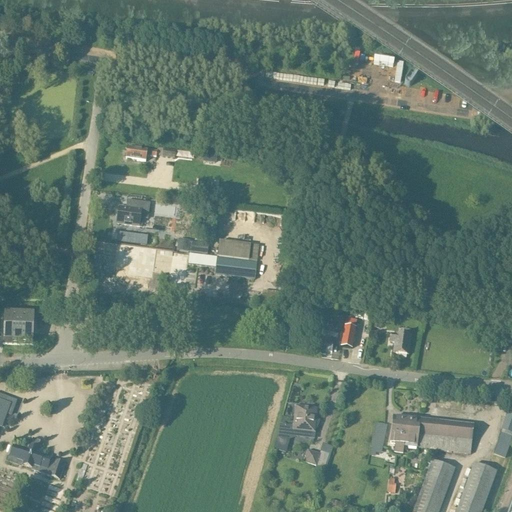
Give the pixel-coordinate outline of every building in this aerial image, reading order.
[(156,153),(146,151),(126,149),(125,160),(145,162),(146,156),(155,158),(156,153)] [(174,158),(175,151),(162,150),(157,149),(156,157),(161,158),(161,157),(174,158)] [(197,197),(209,198),(210,188),(198,186),(197,197)] [(148,213),(149,204),(130,202),(129,209),(118,207),(116,224),(113,224),(112,229),(115,229),(116,226),(139,229),(141,212),(148,213)] [(118,234),(116,243),(138,246),(140,237),(118,234)] [(207,256),(209,245),(190,243),(190,241),(179,239),(177,252),(207,256)] [(254,281),(257,264),(216,259),(216,258),(189,255),(187,265),(215,269),(214,276),(254,281)] [(4,312),(2,346),(17,346),(19,312),(4,312)] [(19,312),(17,346),(32,347),(34,313),(19,312)] [(344,328),(340,348),(351,350),(354,330),(355,324),(346,322),(345,328),(344,328)] [(410,338),(390,335),(389,343),(395,343),(393,354),(399,355),(400,357),(403,357),(405,356),(407,356),(410,338)] [(336,352),(336,344),(337,341),(333,340),(333,339),(324,338),(321,355),(325,355),(325,353),(331,354),(331,352),(336,352)] [(2,426),(6,416),(5,416),(6,414),(10,416),(15,402),(6,399),(4,404),(2,403),(0,401),(0,427),(1,428),(2,426)] [(280,427),(273,453),(286,456),(289,443),(296,440),(303,441),(304,433),(314,434),(317,410),(295,408),(293,428),(280,427)] [(511,414),(507,413),(492,455),(504,459),(511,435),(511,414)] [(421,450),(424,422),(393,418),(390,444),(395,445),(394,452),(403,453),(403,448),(421,450)] [(470,456),(473,428),(424,422),(421,450),(470,456)] [(372,440),(384,442),(385,436),(384,436),(386,426),(375,424),(372,440)] [(51,459),(41,456),(42,456),(37,454),(37,452),(27,448),(26,451),(20,449),(13,447),(12,448),(11,448),(8,455),(10,456),(10,457),(9,456),(7,463),(18,467),(18,464),(22,465),(22,466),(32,469),(33,467),(36,468),(35,473),(45,476),(46,474),(50,475),(49,478),(59,481),(64,465),(50,460),(51,459)] [(320,455),(308,451),(304,463),(325,470),(329,455),(321,452),(320,455)] [(431,463),(413,511),(439,511),(454,472),(431,463)] [(473,466),(456,511),(481,511),(495,474),(473,466)]
